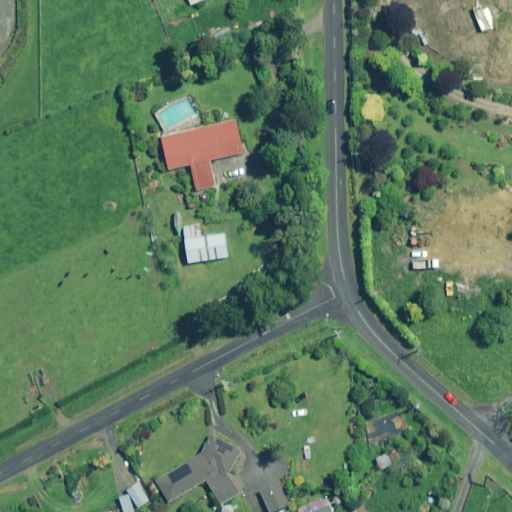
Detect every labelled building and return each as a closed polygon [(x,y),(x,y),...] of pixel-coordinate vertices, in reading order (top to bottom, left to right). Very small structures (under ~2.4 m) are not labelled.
[(243,153),(235,121),(161,138),(169,170),(191,165),(197,190),(215,186),(209,161),(243,153)] [(201,237),(199,224),(183,226),(189,263),(228,257),(225,234),(201,237)] [(200,456),(156,481),(169,504),(206,482),(219,504),(238,493),(228,475),(241,449),(210,434),(200,456)] [(334,488),(333,477),(321,478),(323,490),(334,488)] [(149,502),(139,484),(128,489),(138,507),(149,502)] [(274,511),(288,506),(278,485),(261,492),(269,511),(274,511)] [(134,511),(129,494),(119,498),(123,511),(134,511)]
